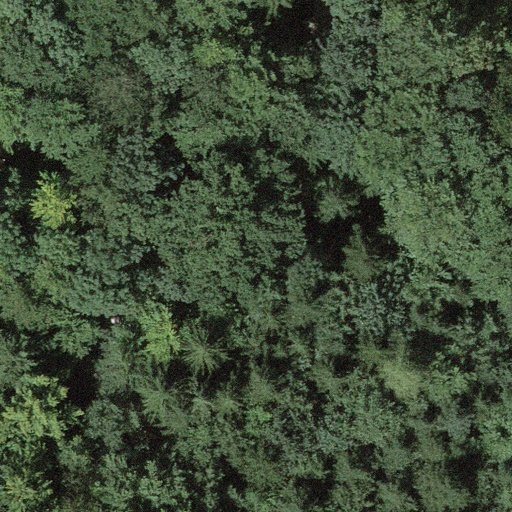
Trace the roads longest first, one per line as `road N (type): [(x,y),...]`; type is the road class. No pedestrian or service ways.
road 1 (track): [(64,342),(201,255),(288,148),(340,0)]
road 2 (track): [(0,293),(270,511)]
